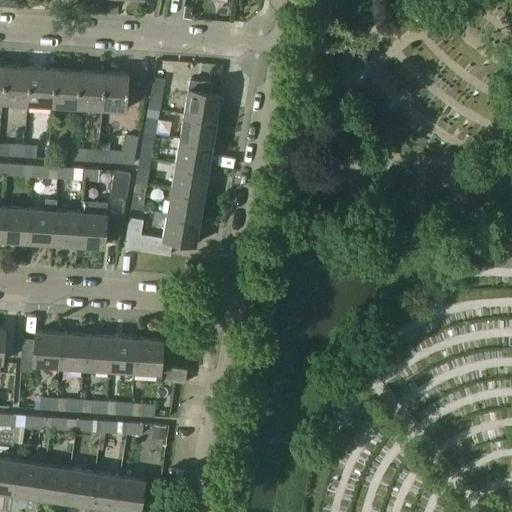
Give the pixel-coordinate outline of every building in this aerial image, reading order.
[(26,104),(29,67),(4,66),(2,102),(26,104)] [(51,105),(53,69),(29,67),(26,104),(51,105)] [(76,107),(78,71),(53,69),(51,105),(76,107)] [(101,109),(103,72),(78,71),(76,107),(101,109)] [(103,72),(101,109),(126,110),(128,74),(103,72)] [(190,77),(184,112),(216,118),(221,92),(210,90),(212,80),(190,77)] [(150,92),(147,108),(159,110),(162,94),(150,92)] [(179,137),(212,143),(216,118),(184,112),(179,137)] [(146,116),(143,132),(155,134),(158,118),(146,116)] [(109,150),(108,162),(123,163),(133,163),(138,137),(124,136),(123,151),(109,150)] [(175,163),(208,168),(212,143),(179,137),(175,163)] [(0,143),(0,154),(23,156),(24,145),(0,143)] [(141,143),(139,158),(151,160),(153,145),(141,143)] [(24,145),(23,156),(36,157),(36,145),(24,145)] [(58,147),(57,159),(72,160),(73,148),(58,147)] [(85,160),(86,148),(73,148),(72,160),(85,160)] [(23,164),(7,163),(6,175),(22,176),(23,164)] [(171,188),(203,193),(208,168),(175,163),(171,188)] [(48,166),(32,165),(31,177),(48,178),(48,166)] [(73,167),(57,166),(56,178),(73,179),(73,167)] [(99,169),(82,168),(81,180),(99,181),(99,169)] [(137,168),(134,183),(146,185),(149,170),(137,168)] [(126,199),(130,173),(114,170),(109,196),(126,199)] [(166,213),(199,218),(203,193),(171,188),(166,213)] [(142,211),(145,194),(133,192),(130,209),(142,211)] [(29,208),(27,241),(52,243),(54,210),(55,210),(55,200),(44,199),(44,209),(29,208)] [(79,212),(77,245),(103,246),(105,213),(106,203),(80,201),(79,212)] [(4,207),(2,240),(27,241),(29,208),(4,207)] [(54,210),(52,243),(77,245),(79,212),(55,210),(54,210)] [(162,237),(141,234),(138,250),(169,256),(172,240),(195,244),(199,218),(166,213),(162,237)] [(129,217),(124,247),(138,250),(141,234),(143,219),(129,217)] [(490,265),(511,266),(511,241),(492,240),(490,265)] [(33,372),(33,363),(58,365),(60,332),(35,330),(34,339),(22,338),(20,371),(33,372)] [(60,332),(58,365),(83,367),(86,333),(60,332)] [(86,333),(83,367),(108,368),(111,335),(86,333)] [(111,335),(108,368),(134,370),(136,337),(111,335)] [(136,337),(134,370),(160,372),(162,338),(136,337)] [(184,381),(186,367),(161,364),(159,377),(184,381)] [(57,398),(41,397),(40,409),(56,410),(57,398)] [(65,410),(82,411),(83,399),(66,398),(65,410)] [(90,412),(106,413),(107,401),(90,400),(90,412)] [(132,403),(116,402),(115,414),(132,414),(132,403)] [(138,415),(154,416),(155,404),(138,404),(138,415)] [(16,414),(0,413),(0,425),(15,426),(16,414)] [(42,416),(25,415),(25,428),(42,429),(42,416)] [(67,418),(51,417),(50,429),(66,430),(67,418)] [(92,419),(76,418),(75,432),(91,433),(92,419)] [(117,421),(101,420),(100,432),(116,433),(117,421)] [(126,434),(142,435),(143,423),(127,422),(126,434)] [(166,427),(153,426),(152,439),(165,440),(166,427)] [(0,490),(14,493),(18,460),(0,456),(0,490)] [(38,497),(43,463),(18,460),(14,493),(38,497)] [(63,500),(69,467),(43,463),(38,497),(63,500)] [(88,504),(93,471),(69,467),(63,500),(88,504)] [(113,508),(118,474),(93,471),(88,504),(113,508)] [(118,474),(113,508),(138,511),(143,478),(118,474)]
